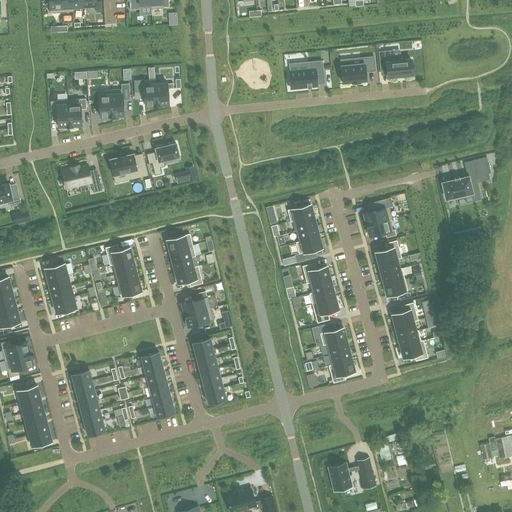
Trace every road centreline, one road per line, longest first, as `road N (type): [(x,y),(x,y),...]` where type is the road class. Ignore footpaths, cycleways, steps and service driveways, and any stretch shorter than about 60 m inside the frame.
road 1 (residential): [(283,405),(213,112)]
road 2 (residential): [(283,405),(371,382),(379,372),(333,192)]
road 3 (residential): [(38,343),(71,455),(202,425)]
road 4 (residential): [(0,163),(213,112)]
road 5 (residential): [(213,112),(422,91)]
road 6 (residential): [(38,343),(171,308)]
road 7 (residential): [(202,425),(171,308)]
